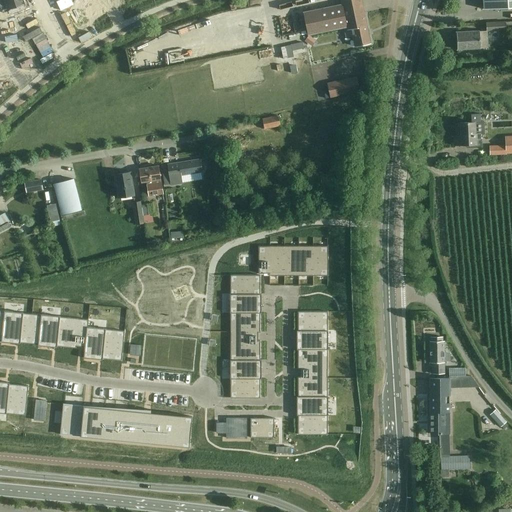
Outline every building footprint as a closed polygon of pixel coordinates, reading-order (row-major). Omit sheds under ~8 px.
[(23,0),(0,0),(0,5),(3,13),(25,5),(23,0)] [(354,46),(370,43),(361,0),(340,0),(342,4),(303,12),(308,35),(347,27),(347,29),(351,28),(354,46)] [(511,0),(482,0),(483,9),(511,7),(511,0)] [(505,22),(486,23),(486,31),(487,31),(505,30),(505,22)] [(486,31),(456,32),(457,49),(488,48),(487,31),(486,31)] [(183,35),(184,41),(198,37),(196,32),(183,35)] [(330,97),(359,91),(356,77),(327,83),(330,97)] [(459,145),(481,144),(480,133),(475,133),(474,122),(481,122),(480,114),(471,114),(471,122),(460,123),(461,136),(459,136),(459,145)] [(264,129),(280,125),(278,115),(262,119),(264,129)] [(490,154),(506,154),(506,153),(511,152),(511,142),(506,142),(506,146),(490,146),(490,154)] [(181,172),(204,168),(202,158),(164,165),(165,174),(169,174),(170,186),(182,185),(181,172)] [(163,195),(161,182),(159,165),(139,169),(142,185),(144,185),(144,182),(147,182),(149,197),(163,195)] [(119,197),(134,195),(130,172),(115,174),(119,197)] [(41,179),(25,182),(27,192),(42,189),(41,179)] [(61,214),(81,209),(74,179),(53,184),(61,214)] [(141,201),(133,202),(136,224),(145,223),(143,215),(142,204),(141,201)] [(151,202),(142,204),(143,215),(153,214),(151,202)] [(58,212),(49,214),(51,221),(52,220),(59,219),(58,212)] [(0,215),(0,226),(10,221),(5,213),(0,215)] [(269,247),(259,247),(259,275),(260,275),(269,275),(269,276),(328,276),(328,246),(269,246),(269,247)] [(230,294),(230,313),(230,331),(232,331),(232,341),(230,341),(230,359),(230,378),(230,397),(260,397),(260,378),(261,378),(261,359),(260,359),(260,341),(260,331),(260,313),(261,313),(261,294),(260,294),(260,275),(259,275),(230,275),(230,294)] [(0,310),(0,340),(1,340),(1,342),(20,344),(20,342),(29,343),(38,344),(38,345),(57,347),(57,346),(76,348),(76,346),(85,346),(84,358),(102,360),(103,358),(121,360),(124,331),(105,329),(105,328),(88,327),(88,319),(60,317),(60,316),(41,314),(41,315),(23,313),(23,312),(4,311),(0,310)] [(298,330),(296,330),(296,350),(298,350),(298,368),(298,378),(298,395),(296,395),(296,415),(298,415),(298,434),(328,434),(328,415),(328,395),(328,378),(326,378),(326,368),(328,368),(328,350),(328,330),(328,311),(298,311),(298,330)] [(431,341),(430,341),(430,362),(432,362),(432,368),(432,373),(444,373),(444,368),(444,356),(444,349),(444,341),(442,341),(442,337),(431,337),(431,341)] [(130,354),(140,355),(141,345),(131,344),(130,354)] [(447,416),(450,416),(449,378),(429,379),(430,432),(448,432),(447,416)] [(0,412),(6,413),(25,415),(28,385),(9,384),(9,382),(0,381),(0,412)] [(36,400),(34,420),(44,421),(46,400),(36,400)] [(63,404),(60,434),(189,447),(192,416),(63,404)] [(501,426),(506,422),(495,410),(490,414),(501,426)] [(226,423),(216,423),(216,433),(226,433),(226,438),(246,438),(246,418),(226,418),(226,423)] [(274,418),(250,418),(250,437),(274,437),(274,418)] [(440,456),(441,477),(449,477),(448,469),(470,469),(470,455),(440,456)]
